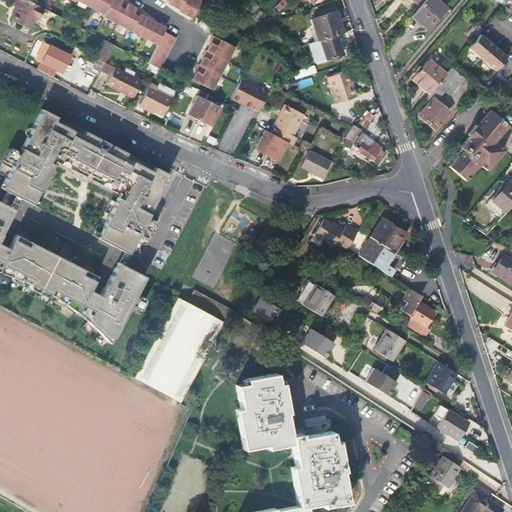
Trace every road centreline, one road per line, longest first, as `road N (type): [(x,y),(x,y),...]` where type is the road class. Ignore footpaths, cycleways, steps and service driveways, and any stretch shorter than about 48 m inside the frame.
road 1 (residential): [(415,180),(298,202),(0,64)]
road 2 (residential): [(415,180),(511,468)]
road 3 (residential): [(415,180),(357,0)]
road 4 (residential): [(511,64),(415,180)]
